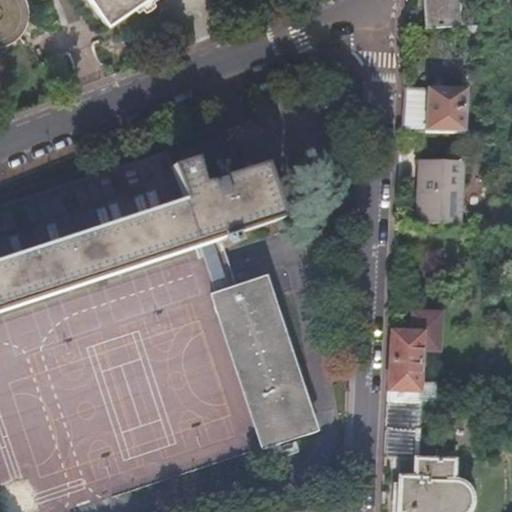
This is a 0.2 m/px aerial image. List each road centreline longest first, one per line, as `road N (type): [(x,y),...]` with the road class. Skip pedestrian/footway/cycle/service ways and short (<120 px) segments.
road 1 (residential): [(386,3),(352,511)]
road 2 (residential): [(0,151),(386,3)]
